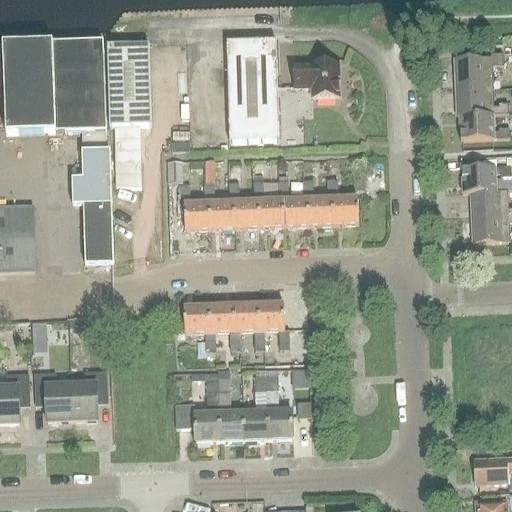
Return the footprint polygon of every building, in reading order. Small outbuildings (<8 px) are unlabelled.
[(53,46),(3,48),(6,138),(62,136),(62,135),(107,133),(104,45),(60,46),(53,46)] [(279,146),(276,45),(227,46),(229,147),(279,146)] [(108,50),(110,129),(115,129),(116,190),(141,190),(139,129),(150,128),(148,48),(108,50)] [(455,91),(492,90),(492,71),(503,70),(503,57),(491,58),(491,60),(454,62),(455,91)] [(294,69),(295,93),(313,92),(313,103),(340,102),(339,66),(312,67),(312,68),(294,69)] [(492,90),(455,91),(456,121),(459,121),(493,119),(508,118),(508,108),(499,108),(499,110),(493,111),(492,90)] [(493,119),(459,121),(460,144),(510,142),(509,132),(498,132),(498,135),(494,135),(493,119)] [(82,183),(75,183),(76,207),(87,207),(88,267),(113,266),(111,220),(113,220),(111,155),(106,155),(106,135),(81,136),(82,183)] [(202,165),(190,165),(190,174),(202,174),(202,165)] [(213,165),(203,165),(204,188),(214,188),(213,165)] [(462,197),(470,197),(497,195),(496,179),(500,179),(500,181),(511,181),(511,170),(461,172),(462,197)] [(332,203),(333,230),(359,229),(358,202),(338,203),(337,184),(327,184),(328,203),(332,203)] [(308,204),(309,231),(333,230),(332,203),(328,203),(313,203),(312,185),(303,185),(303,204),(308,204)] [(259,206),(260,232),(284,231),(283,205),(279,205),(264,205),(263,186),(258,187),(253,187),(254,206),(259,206)] [(283,205),(284,231),(309,231),(308,204),(303,204),(289,204),(288,186),(278,186),(279,205),(283,205)] [(234,206),(235,233),(260,232),(259,206),(254,206),(239,206),(239,187),(229,188),(230,207),(234,206)] [(210,207),(211,234),(235,233),(234,206),(230,207),(215,207),(214,188),(204,188),(205,208),(210,207)] [(210,207),(205,208),(190,208),(190,189),(179,189),(180,208),(184,208),(185,235),(211,234),(210,207)] [(470,197),(471,222),(511,220),(511,212),(509,213),(508,195),(497,195),(470,197)] [(0,275),(35,275),(33,210),(0,211),(0,275)] [(511,220),(471,222),(472,247),(509,246),(508,228),(511,227),(511,220)] [(284,308),(258,309),(259,336),(264,336),(279,335),(279,355),(290,354),(289,334),(285,334),(284,308)] [(259,336),(258,309),(234,310),(235,337),(240,337),(254,336),(255,355),(265,355),(264,336),(259,336)] [(234,310),(210,311),(211,337),(215,337),(230,337),(230,356),(241,356),(240,337),(235,337),(234,310)] [(211,337),(210,311),(184,312),(185,338),(205,338),(206,357),(216,357),(215,337),(211,337)] [(104,325),(88,326),(88,337),(105,337),(104,325)] [(46,328),(32,328),(32,340),(46,340),(46,328)] [(71,389),(72,426),(97,425),(96,403),(108,403),(107,375),(85,376),(85,388),(71,389)] [(229,375),(218,375),(218,377),(218,383),(229,383),(229,375)] [(72,426),(71,389),(56,389),(56,377),(34,378),(35,405),(46,405),(47,427),(72,426)] [(0,391),(0,428),(19,427),(18,406),(29,405),(28,378),(7,379),(7,391),(0,391)] [(310,380),(292,381),(293,409),(311,408),(310,380)] [(266,397),(267,416),(267,444),(293,443),(292,415),(279,415),(278,381),(266,382),(266,397)] [(266,382),(254,382),(254,397),(266,397),(266,382)] [(207,398),(219,398),(218,383),(206,383),(207,398)] [(219,398),(219,417),(220,445),(244,444),(243,416),(231,417),(230,383),(229,383),(218,383),(219,398)] [(219,398),(207,398),(207,418),(219,417),(219,398)] [(194,408),(175,408),(175,431),(195,430),(195,446),(220,445),(219,417),(207,418),(195,418),(194,408)] [(244,444),(267,444),(267,416),(243,416),(244,444)] [(509,489),(509,477),(511,477),(511,462),(473,465),(475,490),(509,489)]
